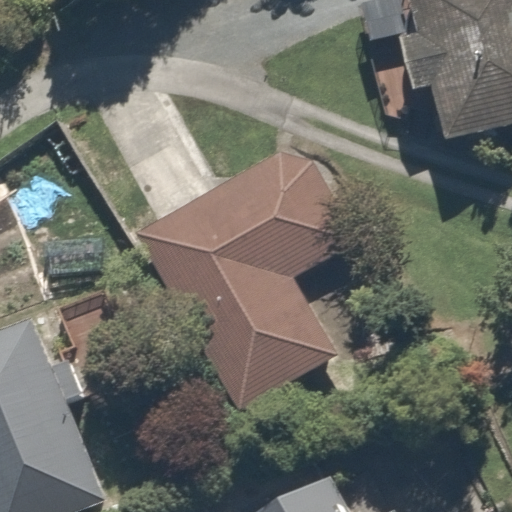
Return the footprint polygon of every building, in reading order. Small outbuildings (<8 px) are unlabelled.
[(511,0),(420,0),(424,22),(395,27),(404,83),(434,78),(444,134),(511,121),(511,0)] [(84,98),(54,117),(106,197),(135,178),(84,98)] [(289,269),(354,236),(305,142),(144,226),(236,401),(332,351),(289,269)] [(31,309),(0,320),(0,511),(64,511),(102,498),(31,309)] [(231,511),(390,511),(390,510),(386,511),(318,511),(299,476),(231,511)]
